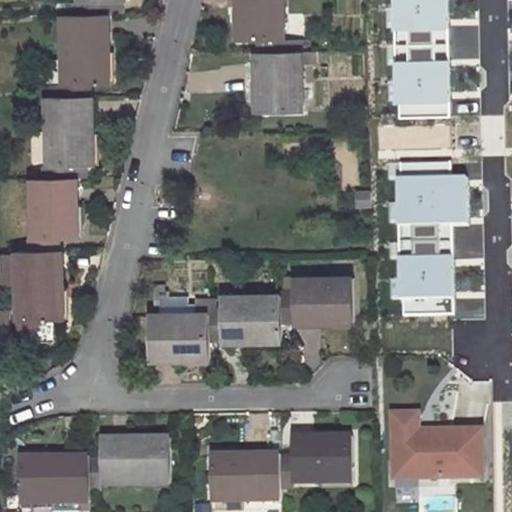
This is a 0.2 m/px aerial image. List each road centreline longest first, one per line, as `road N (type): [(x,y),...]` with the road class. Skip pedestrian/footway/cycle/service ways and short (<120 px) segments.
road 1 (residential): [(360,402),(133,397),(109,383),(104,336),(184,0)]
road 2 (residential): [(496,0),(502,369),(511,384)]
